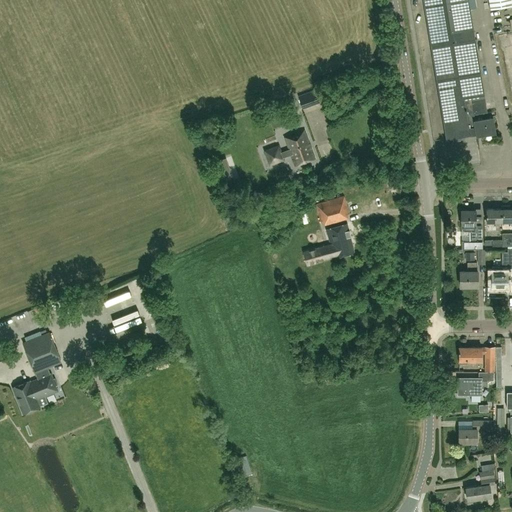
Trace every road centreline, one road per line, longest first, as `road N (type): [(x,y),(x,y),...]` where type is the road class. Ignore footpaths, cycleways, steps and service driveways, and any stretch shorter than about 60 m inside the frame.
road 1 (tertiary): [(405,511),(426,460),(431,325)]
road 2 (tertiary): [(425,185),(395,0)]
road 3 (unknown): [(480,0),(505,133),(501,183)]
road 4 (tertiary): [(431,325),(425,185)]
